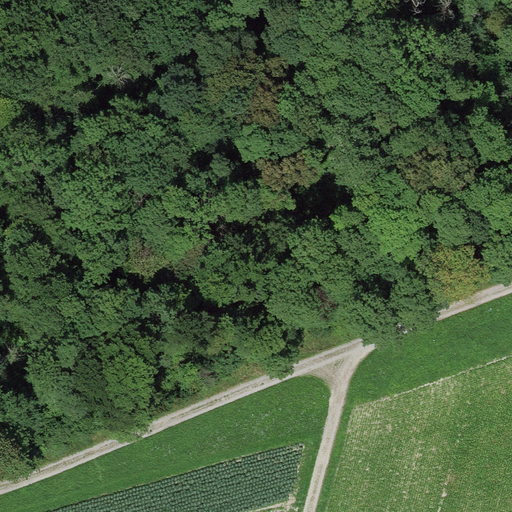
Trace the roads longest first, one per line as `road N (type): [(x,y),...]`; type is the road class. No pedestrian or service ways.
road 1 (track): [(511,287),(0,490)]
road 2 (track): [(332,356),(342,378),(308,511)]
